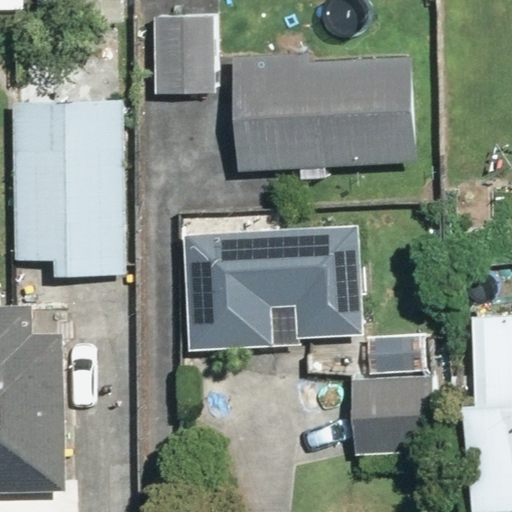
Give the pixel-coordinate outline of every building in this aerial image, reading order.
[(229,14),(172,11),(169,90),(225,92),(229,14)] [(434,44),(247,56),(255,174),(442,161),(434,44)] [(140,96),(26,96),(27,252),(74,252),(74,270),(141,270),(140,96)] [(373,218),(199,228),(206,340),(380,330),(373,218)] [(0,305),(0,483),(75,484),(77,342),(49,342),(49,306),(0,305)] [(511,309),(487,310),(488,507),(511,506),(511,309)] [(455,377),(367,376),(366,449),(454,450),(455,377)]
